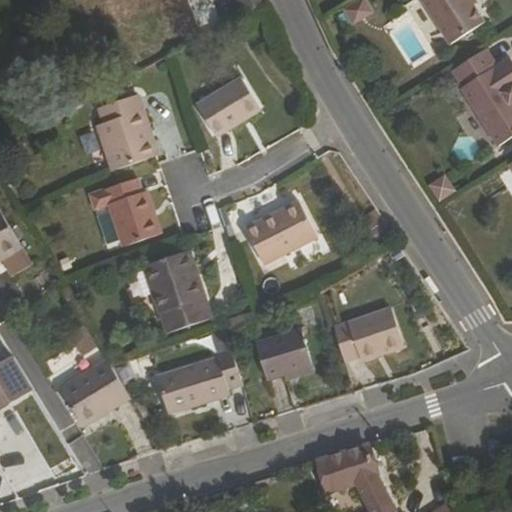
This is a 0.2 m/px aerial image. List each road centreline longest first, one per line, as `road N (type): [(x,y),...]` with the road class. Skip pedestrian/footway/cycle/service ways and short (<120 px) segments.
road 1 (unclassified): [(82,511),(511,379)]
road 2 (residential): [(350,118),(511,362)]
road 3 (unknown): [(0,313),(118,499)]
road 4 (residential): [(350,118),(250,175),(183,197)]
road 5 (residential): [(289,0),(350,118)]
